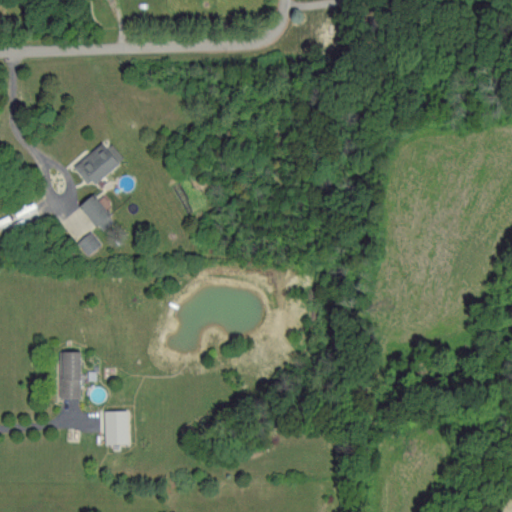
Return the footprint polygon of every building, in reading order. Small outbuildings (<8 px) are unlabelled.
[(88,184),(120,156),(109,143),(101,149),(96,143),(71,165),(88,184)] [(112,219),(86,192),(73,204),(99,231),(112,219)] [(98,243),(86,230),(73,241),(85,254),(98,243)] [(79,350),(56,349),(55,396),(78,396),(79,350)] [(124,442),(123,409),(99,409),(100,443),(124,442)]
